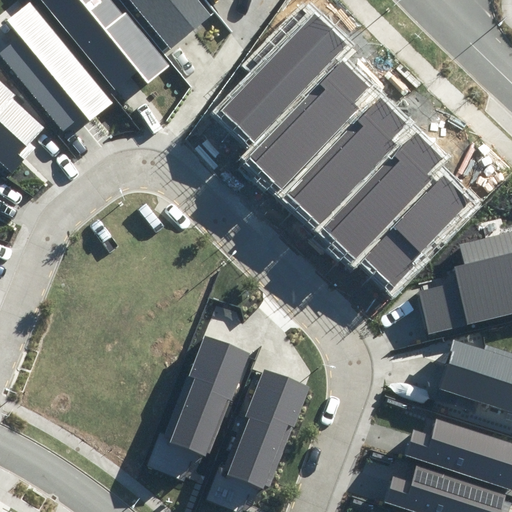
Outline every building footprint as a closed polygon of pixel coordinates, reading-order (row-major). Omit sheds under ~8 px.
[(111,0),(40,0),(124,101),(167,68),(111,0)] [(129,0),(169,49),(210,17),(196,0),(129,0)] [(18,39),(0,53),(67,137),(112,104),(31,3),(6,23),(18,39)] [(315,17),(219,114),(252,144),(347,47),(315,17)] [(341,65),(251,159),(281,188),(373,93),(341,65)] [(0,83),(0,158),(10,167),(47,126),(0,83)] [(345,134),(287,195),(319,225),(397,145),(391,140),(406,125),(382,100),(359,120),(345,134)] [(416,135),(322,228),(355,258),(431,179),(426,174),(442,160),(416,135)] [(443,178),(365,260),(392,283),(469,202),(443,178)] [(456,275),(418,284),(430,335),(511,314),(511,231),(460,244),(465,265),(455,268),(456,275)] [(250,353),(207,336),(168,442),(210,459),(250,353)] [(511,360),(457,343),(440,390),(511,414),(511,360)] [(310,388),(264,370),(245,417),(249,419),(227,476),(264,489),(289,426),(294,428),(310,388)] [(432,436),(415,431),(408,456),(511,489),(511,443),(437,419),(432,436)] [(412,482),(395,477),(388,501),(420,511),(501,511),(508,494),(417,465),(412,482)]
